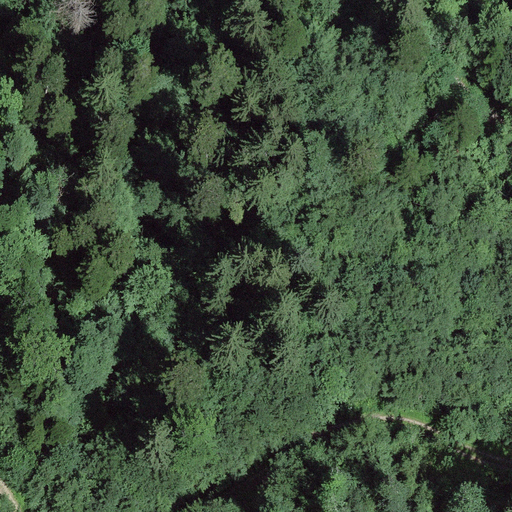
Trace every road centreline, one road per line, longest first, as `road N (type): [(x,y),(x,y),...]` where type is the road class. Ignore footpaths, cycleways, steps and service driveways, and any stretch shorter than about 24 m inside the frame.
road 1 (track): [(197,511),(354,417),(411,414),(489,458),(511,461)]
road 2 (track): [(511,131),(382,0)]
